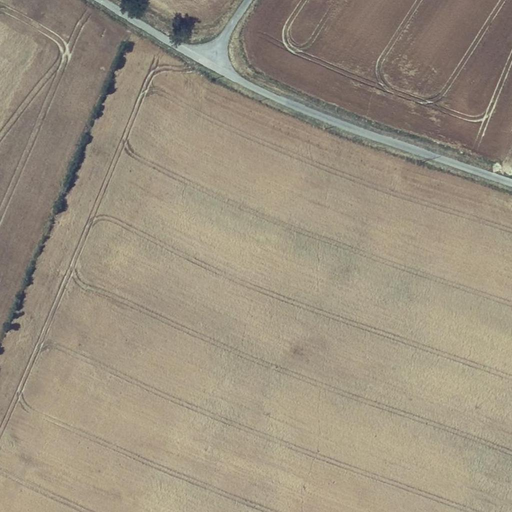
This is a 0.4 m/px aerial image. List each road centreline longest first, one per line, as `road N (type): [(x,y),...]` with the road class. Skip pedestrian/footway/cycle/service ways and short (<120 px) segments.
road 1 (unclassified): [(207,61),(333,121),(511,182)]
road 2 (unclassified): [(95,0),(207,61)]
